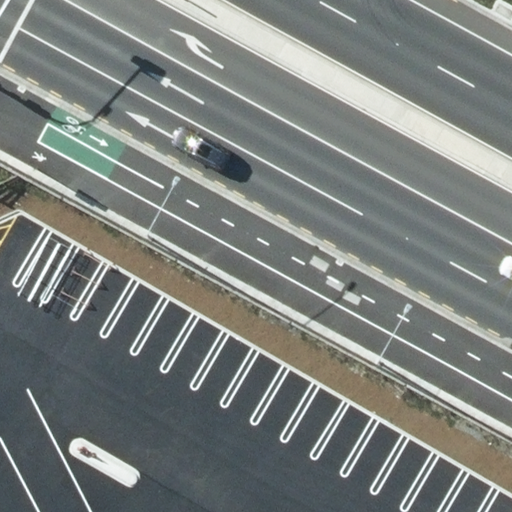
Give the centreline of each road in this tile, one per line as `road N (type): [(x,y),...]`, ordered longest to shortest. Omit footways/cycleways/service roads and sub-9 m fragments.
road 1 (primary): [(511,265),(46,0)]
road 2 (primary): [(328,0),(511,98)]
